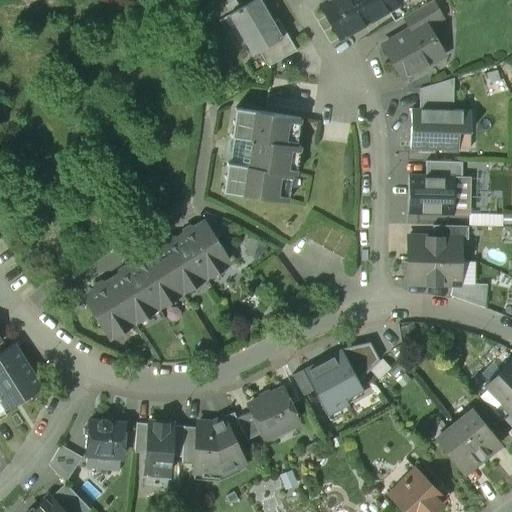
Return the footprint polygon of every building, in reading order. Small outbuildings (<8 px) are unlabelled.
[(272,22),(259,0),(254,0),(229,15),(252,55),(261,49),(264,54),(261,56),(267,67),(294,51),(295,52),(296,51),(276,17),(275,18),(276,19),(272,22)] [(329,0),(320,5),(340,39),(388,11),(382,0),(329,0)] [(432,0),(402,18),(410,30),(423,22),(427,28),(443,18),(432,0)] [(410,30),(383,46),(402,78),(434,60),(425,44),(433,39),(427,28),(423,22),(410,30)] [(420,88),(419,109),(452,110),(454,78),(420,88)] [(300,118),(235,108),(230,137),(232,137),(228,163),(226,163),(222,191),(287,201),(291,174),(295,175),(300,146),(296,145),(300,118)] [(419,109),(412,109),(410,149),(457,150),(458,131),(469,131),(470,111),(452,110),(419,109)] [(425,161),(425,177),(454,177),(461,177),(461,162),(425,161)] [(408,177),(408,214),(454,215),(454,177),(425,177),(408,177)] [(312,215),(300,236),(311,241),(322,220),(312,215)] [(333,226),(322,220),(311,241),(321,247),(333,226)] [(204,225),(181,239),(203,275),(227,260),(204,225)] [(343,232),(333,226),(321,247),(332,253),(343,232)] [(468,227),(432,226),(432,238),(460,239),(460,240),(467,240),(468,227)] [(354,238),(343,232),(332,253),(342,258),(354,238)] [(432,238),(407,237),(407,260),(459,261),(460,240),(460,239),(432,238)] [(181,239),(157,254),(179,290),(203,275),(181,239)] [(157,254),(133,269),(155,305),(179,290),(157,254)] [(274,255),(255,269),(262,279),(281,265),(274,255)] [(459,261),(407,260),(406,283),(452,284),(459,284),(459,261)] [(281,265),(262,279),(269,288),(270,288),(289,274),(281,265)] [(155,305),(133,269),(109,284),(131,319),(155,305)] [(289,274),(270,288),(277,298),(296,284),(289,274)] [(131,319),(109,284),(85,299),(107,334),(131,319)] [(303,293),(296,284),(277,298),(284,308),(303,293)] [(487,285),(459,284),(452,284),(450,296),(484,308),(487,285)] [(12,343),(0,350),(0,398),(5,407),(39,385),(12,343)] [(312,390),(326,416),(348,404),(345,399),(362,390),(357,380),(377,361),(368,344),(341,352),(303,372),(312,390)] [(511,413),(511,367),(509,364),(486,386),(502,403),(500,405),(510,415),(509,416),(511,413)] [(302,395),(312,390),(303,372),(301,369),(291,374),(302,395)] [(282,388),(247,404),(250,410),(260,431),(262,437),(297,421),(282,388)] [(250,410),(235,416),(243,433),(245,438),(260,431),(250,410)] [(501,446),(472,410),(454,425),(482,461),(501,446)] [(233,411),(222,416),(232,438),(243,433),(235,416),(233,411)] [(211,422),(197,420),(196,426),(193,462),(192,470),(219,473),(243,462),(232,438),(222,416),(219,417),(220,418),(211,422)] [(97,421),(87,420),(87,422),(83,426),(82,433),(86,437),(85,454),(120,457),(123,423),(116,423),(112,426),(105,419),(100,418),(97,421)] [(171,422),(148,420),(147,422),(145,452),(143,472),(167,474),(169,454),(171,424),(171,422)] [(147,422),(135,421),(133,451),(145,452),(147,422)] [(183,425),(171,424),(169,454),(181,455),(183,425)] [(196,426),(183,425),(181,455),(180,461),(193,462),(196,426)] [(482,461),(454,425),(435,439),(463,475),(482,461)] [(81,456),(59,443),(47,464),(64,481),(81,456)] [(414,470),(388,495),(405,511),(431,511),(444,500),(414,470)] [(83,511),(89,507),(64,481),(50,495),(65,511),(83,511)] [(65,511),(50,495),(48,493),(28,511),(65,511)]
